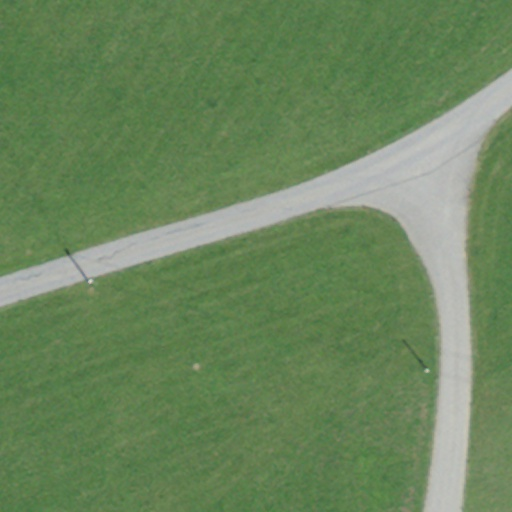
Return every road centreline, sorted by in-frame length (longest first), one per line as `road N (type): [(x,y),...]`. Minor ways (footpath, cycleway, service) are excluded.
road 1 (unclassified): [(511,89),(415,161),(0,289)]
road 2 (track): [(415,161),(435,225),(454,387),(441,511)]
